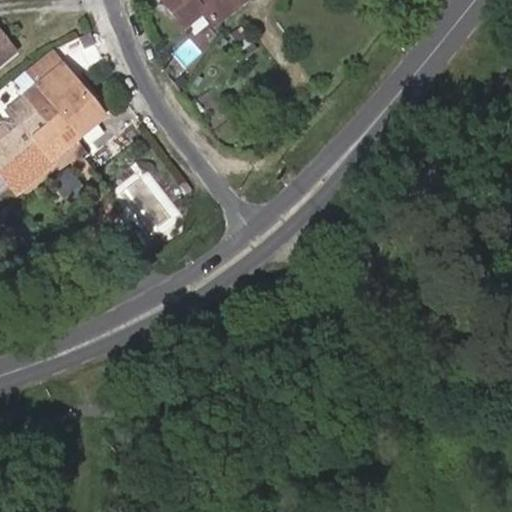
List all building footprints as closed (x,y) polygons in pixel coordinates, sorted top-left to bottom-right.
[(199,5),(204,0),(162,0),(183,25),(202,9),(199,5)] [(243,0),(204,0),(199,5),(202,9),(214,24),(243,0)] [(0,64),(16,50),(0,31),(0,64)] [(193,35),(179,53),(193,64),(207,46),(193,35)] [(0,108),(3,112),(7,109),(63,63),(52,51),(0,93),(0,108)] [(61,112),(76,136),(102,114),(63,63),(7,109),(19,125),(40,109),(50,120),(61,112)] [(0,170),(14,190),(76,136),(61,112),(50,120),(40,109),(19,125),(0,140),(0,170)] [(3,112),(0,114),(0,117),(4,123),(19,125),(7,109),(3,112)] [(0,140),(19,125),(4,123),(0,126),(0,140)]
